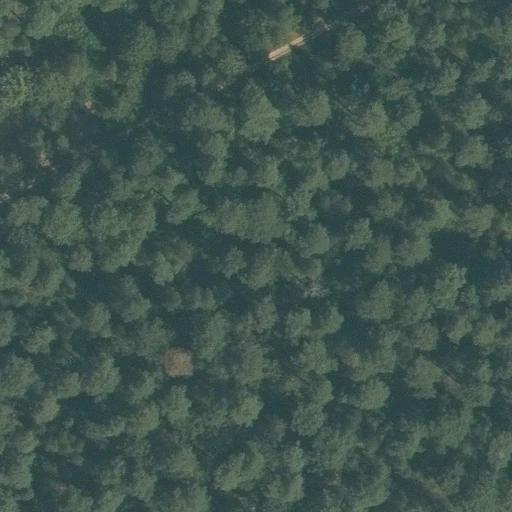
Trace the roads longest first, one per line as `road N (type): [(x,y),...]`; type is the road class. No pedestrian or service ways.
road 1 (track): [(0,207),(391,0)]
road 2 (track): [(0,406),(278,511)]
